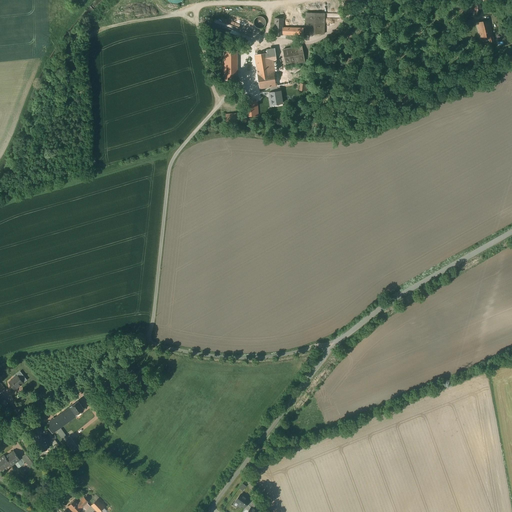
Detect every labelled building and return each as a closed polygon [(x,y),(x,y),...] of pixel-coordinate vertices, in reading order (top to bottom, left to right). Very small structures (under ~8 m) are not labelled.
[(479,5),(464,5),(464,14),(479,14),(479,5)] [(325,14),(306,13),(305,34),(325,35),(325,14)] [(262,17),(260,17),(258,17),(256,18),(255,20),(254,22),(255,24),(256,26),(256,27),(258,28),(260,28),(262,28),(263,27),(265,26),(265,25),(266,23),(266,21),(265,20),(264,18),(262,17)] [(284,20),(274,19),(274,35),(303,36),(303,28),(283,27),(284,20)] [(484,22),(477,23),(481,39),(487,38),(488,43),(493,42),(491,35),(487,36),(484,22)] [(302,48),(283,51),(286,66),(304,63),(302,48)] [(237,81),(237,53),(224,53),(224,57),(220,57),(220,64),(224,64),(224,81),(237,81)] [(275,53),(256,56),(261,90),(273,88),(280,87),(289,85),(287,72),(274,74),(272,64),(277,63),(275,53)] [(270,106),(283,104),(280,87),(273,88),(274,93),(268,94),(270,106)] [(257,124),(256,102),(245,103),(246,114),(226,115),(226,125),(257,124)] [(8,387),(14,394),(25,386),(19,379),(8,387)] [(78,401),(69,407),(76,417),(85,410),(78,401)] [(69,407),(45,425),(52,434),(76,417),(69,407)] [(37,429),(31,431),(37,452),(45,450),(41,438),(46,436),(44,431),(39,433),(37,429)] [(23,466),(15,453),(5,460),(10,468),(15,464),(18,469),(23,466)] [(26,456),(22,460),(28,468),(33,465),(26,456)] [(3,457),(0,459),(0,470),(8,465),(5,460),(3,457)] [(241,495),(235,503),(245,510),(243,511),(259,511),(261,510),(241,495)] [(71,503),(67,507),(71,511),(78,511),(87,502),(83,498),(75,507),(71,503)] [(94,502),(90,507),(96,511),(98,511),(102,508),(94,502)]
